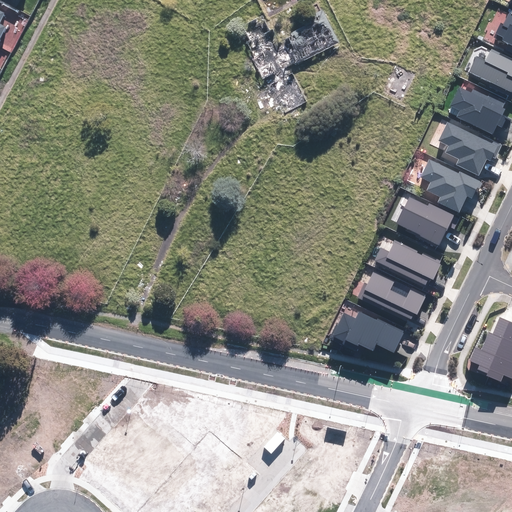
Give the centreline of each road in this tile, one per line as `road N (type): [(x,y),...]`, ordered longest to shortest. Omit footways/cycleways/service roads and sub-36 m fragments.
road 1 (unknown): [(428,0),(297,275),(277,281),(72,174)]
road 2 (residential): [(0,318),(410,408)]
road 3 (unknown): [(162,0),(0,313)]
road 4 (residential): [(64,507),(67,463),(138,385)]
road 5 (residential): [(410,408),(433,384),(478,278)]
